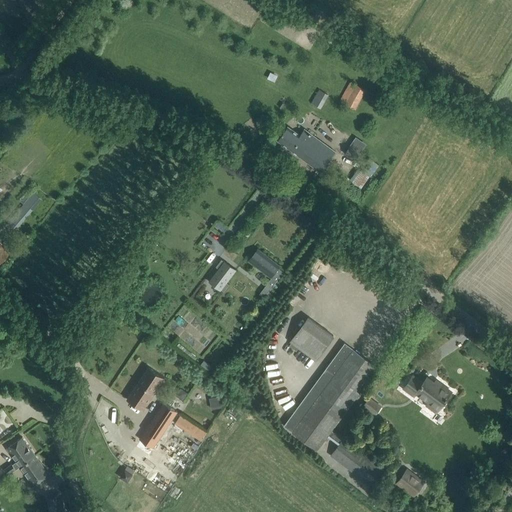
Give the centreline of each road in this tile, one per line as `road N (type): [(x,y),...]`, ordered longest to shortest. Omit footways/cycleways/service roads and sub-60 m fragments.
road 1 (tertiary): [(511,351),(247,155),(68,81),(29,74)]
road 2 (unknown): [(66,352),(227,147)]
road 3 (unclassified): [(79,511),(64,457),(80,370),(0,296)]
road 4 (track): [(328,0),(511,105)]
